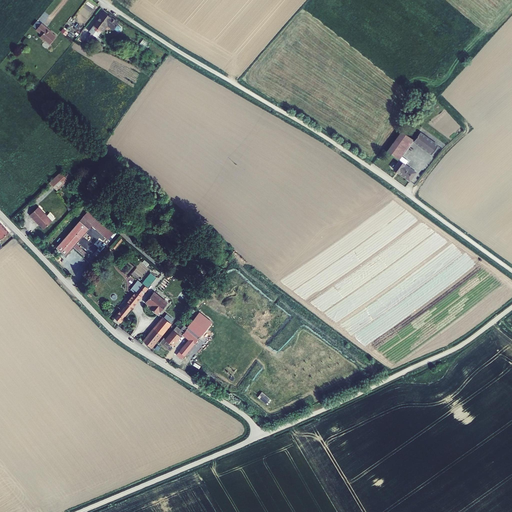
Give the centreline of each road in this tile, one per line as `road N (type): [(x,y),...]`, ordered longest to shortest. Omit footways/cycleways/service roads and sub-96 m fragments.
road 1 (unclassified): [(100,0),(305,124),(511,271)]
road 2 (unclassified): [(0,212),(109,328),(239,412),(261,436)]
road 3 (unclassified): [(261,436),(461,345),(511,307)]
road 4 (unclassified): [(79,511),(261,436)]
